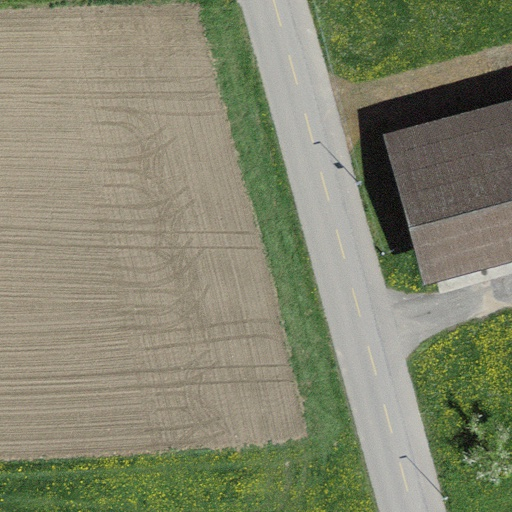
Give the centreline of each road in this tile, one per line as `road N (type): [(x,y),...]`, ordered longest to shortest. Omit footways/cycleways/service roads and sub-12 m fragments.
road 1 (unclassified): [(410,511),(277,0)]
road 2 (track): [(365,335),(511,297)]
